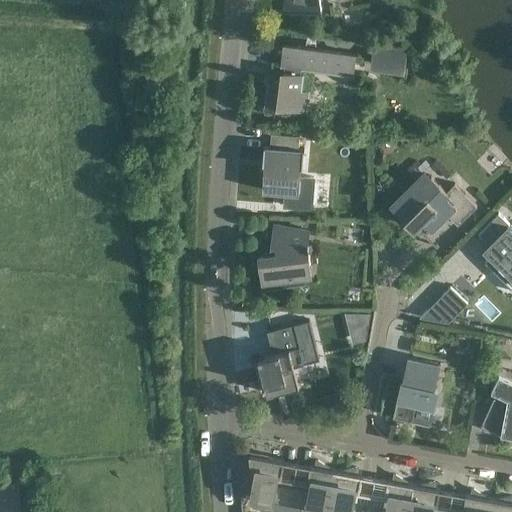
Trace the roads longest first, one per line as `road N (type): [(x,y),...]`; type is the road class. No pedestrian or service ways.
road 1 (residential): [(215,414),(238,0)]
road 2 (residential): [(360,439),(386,285)]
road 3 (residential): [(511,466),(360,439)]
road 4 (residential): [(360,439),(215,414)]
